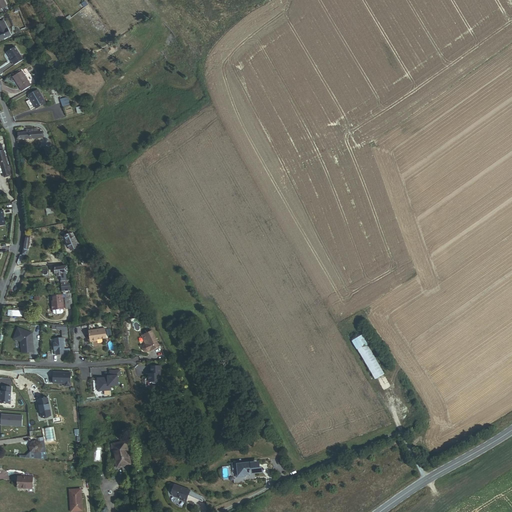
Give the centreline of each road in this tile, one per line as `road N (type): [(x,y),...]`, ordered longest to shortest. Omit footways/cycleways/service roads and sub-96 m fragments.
road 1 (residential): [(0,92),(21,220),(0,307)]
road 2 (secondary): [(382,511),(511,429)]
road 3 (residential): [(0,362),(136,359)]
